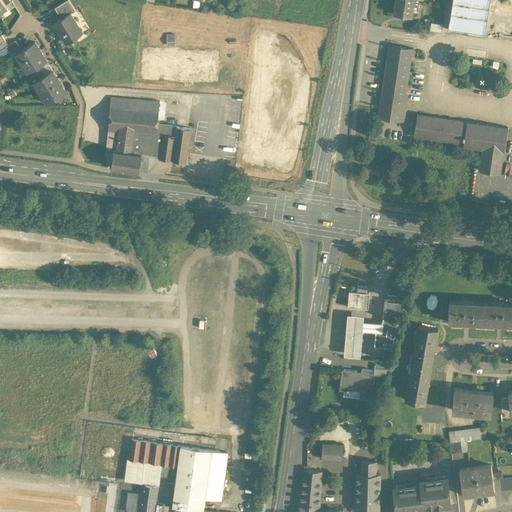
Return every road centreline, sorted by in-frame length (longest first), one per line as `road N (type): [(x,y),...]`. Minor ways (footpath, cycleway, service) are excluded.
road 1 (secondary): [(0,171),(324,215)]
road 2 (primary): [(283,511),(324,215)]
road 3 (secondary): [(357,0),(324,215)]
road 4 (primary): [(324,215),(511,243)]
road 5 (residential): [(511,370),(450,365),(455,345),(511,346)]
